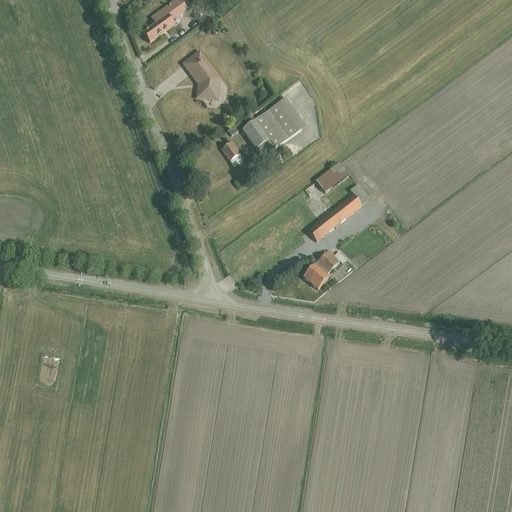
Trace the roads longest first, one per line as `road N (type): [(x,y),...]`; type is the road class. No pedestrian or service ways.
road 1 (residential): [(105,0),(209,274),(208,301)]
road 2 (residential): [(208,301),(511,347)]
road 3 (residential): [(0,268),(208,301)]
